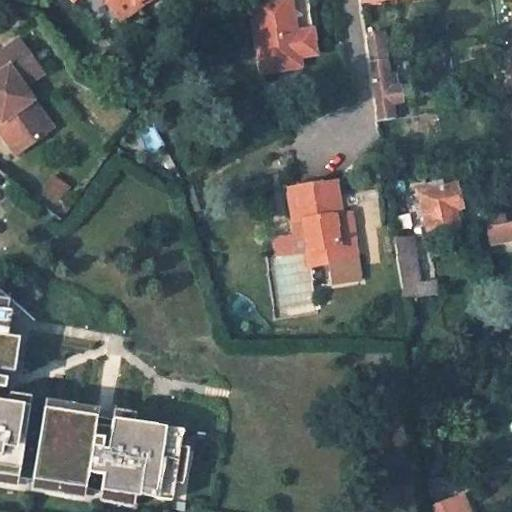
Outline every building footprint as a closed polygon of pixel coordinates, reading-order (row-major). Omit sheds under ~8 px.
[(0,21),(4,24),(37,0),(36,0),(22,0),(14,6),(6,0),(0,9),(0,21)] [(107,0),(121,19),(138,7),(135,3),(138,0),(107,0)] [(296,59),(312,57),(304,0),(250,0),(246,1),(257,76),(298,71),(296,59)] [(367,62),(384,60),(380,30),(363,33),(367,62)] [(19,40),(0,53),(0,62),(5,70),(0,73),(0,133),(15,156),(42,137),(24,109),(33,102),(24,88),(20,82),(39,69),(19,40)] [(390,102),(399,101),(397,85),(388,87),(384,60),(367,62),(376,122),(393,120),(390,102)] [(39,69),(20,82),(24,88),(43,74),(39,69)] [(24,109),(42,137),(51,131),(33,102),(24,109)] [(415,207),(417,217),(424,216),(428,235),(460,231),(455,210),(461,208),(455,183),(440,187),(438,179),(423,183),(424,191),(417,193),(420,206),(415,207)] [(303,222),(310,268),(357,261),(351,215),(340,217),(336,185),(287,192),(292,223),(303,222)] [(292,223),(299,270),(310,268),(303,222),(292,223)] [(511,223),(486,227),(489,246),(511,242),(511,223)] [(417,296),(410,238),(394,240),(403,298),(417,296)] [(0,472),(20,476),(33,403),(0,398),(0,385),(9,387),(11,376),(0,374),(0,368),(18,370),(22,336),(11,334),(14,308),(0,305),(0,472)] [(102,406),(49,398),(35,478),(88,486),(90,471),(105,473),(103,489),(143,495),(143,493),(174,498),(186,428),(137,421),(139,411),(117,407),(111,448),(106,448),(108,436),(98,435),(102,406)] [(423,432),(431,431),(437,431),(434,415),(421,417),(423,432)] [(447,469),(446,461),(437,462),(431,431),(423,432),(428,471),(447,469)] [(468,511),(465,491),(440,495),(442,511),(468,511)] [(442,511),(440,495),(432,496),(434,511),(442,511)] [(120,511),(156,511),(150,505),(123,500),(120,511)]
